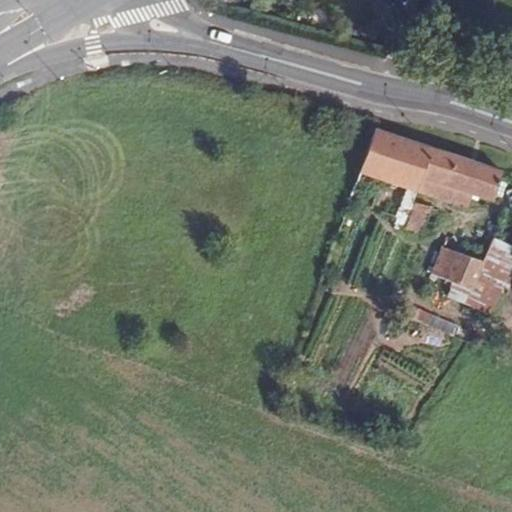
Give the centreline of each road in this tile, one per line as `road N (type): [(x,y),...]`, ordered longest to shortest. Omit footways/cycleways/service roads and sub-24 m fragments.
road 1 (residential): [(0,72),(82,45),(159,42),(361,84)]
road 2 (residential): [(361,84),(199,29),(158,0)]
road 3 (residential): [(511,122),(361,84)]
